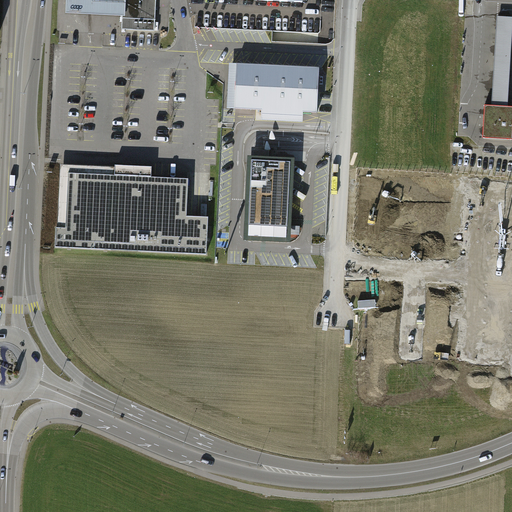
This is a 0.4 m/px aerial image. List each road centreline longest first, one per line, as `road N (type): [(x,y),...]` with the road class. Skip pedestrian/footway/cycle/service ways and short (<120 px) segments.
road 1 (primary): [(18,0),(0,308)]
road 2 (primary): [(91,411),(246,474),(350,477)]
road 3 (primary): [(26,233),(42,0)]
road 4 (primary): [(350,477),(234,454),(128,413)]
road 5 (primary): [(128,413),(70,369),(42,330),(26,233)]
road 6 (primary): [(350,477),(435,468),(511,441)]
road 7 (secondary): [(6,485),(31,415),(91,411)]
